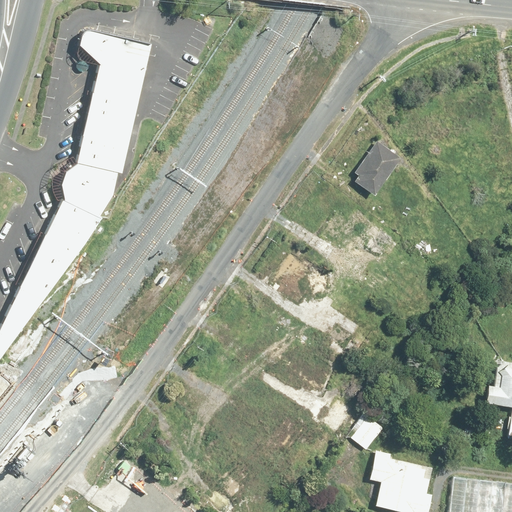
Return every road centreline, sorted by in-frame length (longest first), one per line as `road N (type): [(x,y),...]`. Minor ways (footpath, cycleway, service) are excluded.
road 1 (unknown): [(447,217),(430,241),(402,249),(370,232),(362,206),(382,168),(411,162),(437,175),(449,202)]
road 2 (unknown): [(222,452),(333,302)]
